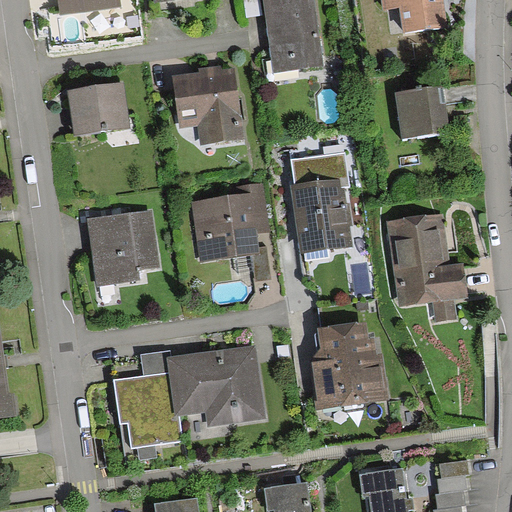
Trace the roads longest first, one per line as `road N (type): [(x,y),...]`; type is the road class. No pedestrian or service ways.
road 1 (residential): [(86,511),(7,0)]
road 2 (residential): [(511,350),(488,0)]
